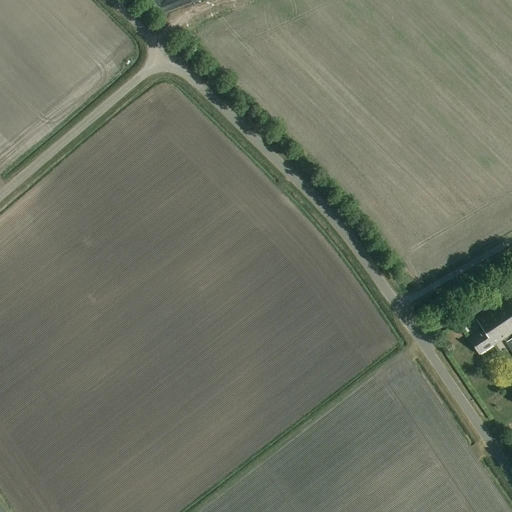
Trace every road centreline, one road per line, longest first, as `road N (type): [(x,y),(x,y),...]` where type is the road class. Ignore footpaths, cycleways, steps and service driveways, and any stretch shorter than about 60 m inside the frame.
road 1 (unclassified): [(511,474),(361,255),(167,54)]
road 2 (unclassified): [(0,194),(167,54)]
